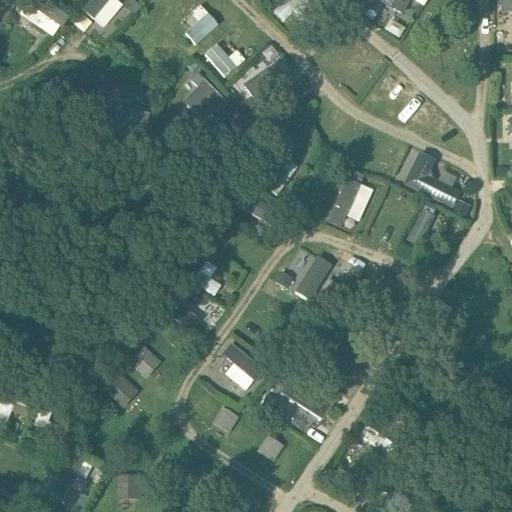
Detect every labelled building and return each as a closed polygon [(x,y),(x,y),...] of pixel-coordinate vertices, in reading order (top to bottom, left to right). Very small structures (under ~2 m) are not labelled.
[(34,0),(33,0),(22,17),(52,38),(64,20),(34,0)] [(111,0),(91,0),(82,12),(101,28),(119,6),(111,0)] [(284,24),(308,0),(307,0),(286,0),(273,13),(284,24)] [(408,0),(379,0),(400,14),(408,0)] [(511,0),(500,0),(502,13),(511,12),(511,0)] [(207,16),(185,36),(194,47),(217,27),(207,16)] [(237,72),(216,47),(204,57),(225,82),(237,72)] [(273,65),(242,85),(254,101),(284,81),(273,65)] [(197,77),(191,83),(199,90),(185,104),(210,128),(229,108),(197,77)] [(39,106),(36,123),(83,131),(86,115),(57,109),(59,99),(43,96),(41,106),(39,106)] [(145,142),(150,113),(95,103),(89,132),(145,142)] [(0,153),(10,135),(0,129),(0,153)] [(435,162),(420,155),(405,186),(454,210),(461,195),(427,179),(435,162)] [(295,169),(283,161),(265,190),(276,198),(295,169)] [(358,187),(346,182),(327,223),(340,228),(358,187)] [(245,193),(237,206),(275,230),(283,218),(245,193)] [(421,215),(405,246),(417,252),(433,222),(421,215)] [(316,260),(294,293),(309,302),(330,269),(316,260)] [(215,300),(222,290),(211,284),(218,273),(207,267),(194,287),(215,300)] [(369,277),(356,268),(331,306),(345,315),(369,277)] [(377,284),(356,316),(376,329),(397,297),(377,284)] [(169,291),(155,309),(192,339),(201,326),(172,304),(177,298),(169,291)] [(350,380),(364,358),(352,350),(350,352),(315,330),(303,351),(350,380)] [(231,347),(223,358),(239,371),(231,381),(245,393),(253,383),(256,385),(265,374),(231,347)] [(159,367),(143,353),(130,368),(146,382),(159,367)] [(0,382),(4,385),(9,374),(0,370),(0,382)] [(279,392),(321,420),(334,401),(291,373),(279,392)] [(123,381),(107,397),(119,409),(135,393),(123,381)] [(23,393),(35,398),(38,390),(26,386),(23,393)] [(0,424),(8,428),(12,417),(27,423),(31,414),(15,408),(20,396),(10,391),(0,415),(0,424)] [(439,418),(401,396),(388,418),(427,438),(439,418)] [(47,427),(55,409),(44,404),(31,436),(42,441),(43,440),(52,444),(58,432),(47,427)] [(212,428),(225,436),(235,420),(222,411),(212,428)] [(364,430),(358,440),(392,461),(398,451),(364,430)] [(267,439),(258,453),(270,461),(279,446),(267,439)] [(189,459),(177,478),(192,487),(203,468),(189,459)] [(67,460),(61,472),(63,474),(57,484),(72,492),(77,482),(92,491),(99,479),(67,460)] [(441,476),(441,511),(455,511),(455,476),(441,476)] [(118,477),(117,494),(139,495),(140,478),(118,477)] [(426,509),(426,499),(387,497),(387,507),(426,509)]
